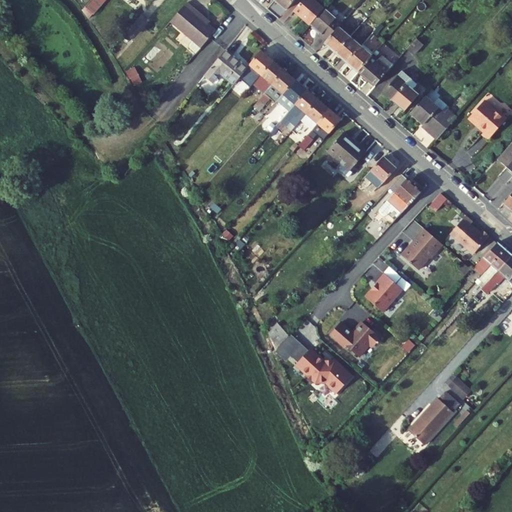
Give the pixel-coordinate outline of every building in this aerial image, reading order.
[(94,14),(106,0),(91,0),(86,7),(92,12),(94,14)] [(275,0),(287,10),(295,0),(275,0)] [(303,0),(294,11),(310,25),(311,24),(325,9),(314,0),(303,0)] [(202,48),(216,31),(193,11),(194,9),(187,3),(171,22),(193,41),(190,45),(190,48),(197,54),(201,48),(202,48)] [(92,12),(86,7),(82,10),(87,17),(92,12)] [(320,34),(327,41),(339,28),(342,24),(325,9),(311,24),(321,32),(320,34)] [(147,20),(141,15),(123,36),(129,41),(147,20)] [(337,52),(350,37),(339,28),(327,41),(325,43),(337,52)] [(348,62),(361,47),(350,37),(337,52),(348,62)] [(408,49),(414,54),(422,44),(417,39),(408,49)] [(348,62),(359,72),(372,57),(374,54),(363,44),(361,47),(348,62)] [(226,50),(205,75),(214,83),(221,74),(234,85),(244,72),(247,68),(226,50)] [(261,74),(273,61),(261,51),(250,65),(261,74)] [(375,86),(393,66),(384,58),(381,62),(379,60),(377,61),(372,57),(359,72),(375,86)] [(265,94),(284,71),(273,61),(261,74),(253,84),(265,94)] [(134,86),(142,83),(136,70),(128,74),(134,86)] [(284,94),(296,81),(284,71),(265,94),(270,98),(276,103),(284,94)] [(406,84),(411,79),(402,71),(397,76),(406,84)] [(244,72),(234,85),(241,90),(250,77),(244,72)] [(383,93),(392,100),(406,84),(397,76),(383,93)] [(418,85),(411,79),(406,84),(413,90),(418,85)] [(296,104),(307,91),(296,81),(284,94),(296,104)] [(419,95),(413,90),(406,84),(392,100),(405,112),(419,95)] [(302,120),(318,101),(307,91),(296,104),(289,111),(276,126),(282,131),(295,117),(295,116),(296,115),(302,120)] [(270,98),(265,94),(254,106),(259,111),(270,98)] [(428,131),(445,113),(426,96),(411,112),(424,124),(422,126),(428,131)] [(313,130),(330,110),(318,101),(302,120),(313,130)] [(480,129),(484,132),(482,134),(488,140),(507,119),(498,111),(495,111),(484,101),(472,116),(472,119),(477,124),(477,126),(480,126),(480,129)] [(270,121),(276,126),(289,111),(283,106),(270,121)] [(436,139),(456,116),(448,109),(445,113),(428,131),(436,139)] [(324,128),(330,133),(341,120),(330,110),(313,130),(299,146),(304,150),(317,135),(318,135),(324,128)] [(437,140),(457,117),(456,116),(436,139),(437,140)] [(281,134),(276,129),(270,136),(275,141),(281,134)] [(351,138),(344,132),(327,151),(341,163),(337,167),(344,174),(348,169),(350,171),(366,152),(354,141),(352,144),(348,141),(351,138)] [(294,152),(298,147),(295,143),(290,149),(294,152)] [(506,167),(511,160),(511,145),(499,160),(506,167)] [(397,169),(384,157),(365,177),(378,189),(384,183),(397,169)] [(348,169),(344,174),(349,177),(352,173),(350,171),(348,169)] [(407,179),(402,174),(391,187),(396,192),(379,210),(380,212),(379,213),(383,217),(385,217),(386,216),(388,214),(395,220),(422,192),(408,179),(407,179)] [(447,199),(441,193),(429,206),(436,212),(447,199)] [(511,194),(503,204),(511,211),(511,194)] [(474,254),(490,236),(483,230),(481,233),(471,224),(473,221),(466,216),(450,234),(474,254)] [(443,245),(425,230),(415,242),(415,243),(411,247),(410,246),(402,255),(419,270),(429,259),(431,258),(443,245)] [(505,249),(498,243),(474,268),(481,275),(505,249)] [(481,275),(478,278),(485,285),(511,256),(511,255),(505,249),(481,275)] [(510,280),(511,282),(511,256),(485,285),(483,288),(479,292),(474,298),(479,302),(489,291),(497,283),(498,284),(504,277),(509,282),(510,280)] [(398,273),(391,266),(386,272),(394,279),(398,273)] [(401,288),(383,272),(374,282),(376,283),(372,287),(372,288),(365,296),(382,310),(401,288)] [(495,296),(509,282),(504,277),(498,284),(497,283),(489,291),(495,296)] [(485,285),(478,278),(476,281),(478,284),(483,288),(485,285)] [(474,288),(479,292),(483,288),(478,284),(474,288)] [(343,342),(348,346),(360,357),(370,344),(372,346),(374,345),(375,345),(376,343),(378,344),(381,341),(379,340),(381,337),(373,330),(363,322),(356,329),(358,331),(355,334),(341,322),(331,334),(342,344),(343,342)] [(277,349),(289,336),(277,324),(269,333),(277,349)] [(381,337),(383,336),(374,329),(373,330),(381,337)] [(290,357),(296,363),(307,352),(291,337),(275,353),(285,362),(290,357)] [(415,345),(409,340),(402,347),(408,352),(415,345)] [(337,393),(352,376),(342,367),(343,367),(338,362),(337,364),(334,360),(323,361),(320,359),(319,360),(308,351),(298,363),(308,372),(305,376),(313,383),(315,381),(316,382),(326,382),(330,385),(329,386),(337,393)] [(468,387),(455,376),(447,383),(460,395),(468,387)] [(424,445),(454,412),(452,411),(440,400),(438,398),(409,431),(424,445)] [(440,400),(452,411),(455,409),(443,398),(440,400)] [(330,442),(323,450),(328,455),(335,448),(330,442)] [(356,470),(361,475),(376,458),(370,453),(356,470)]
